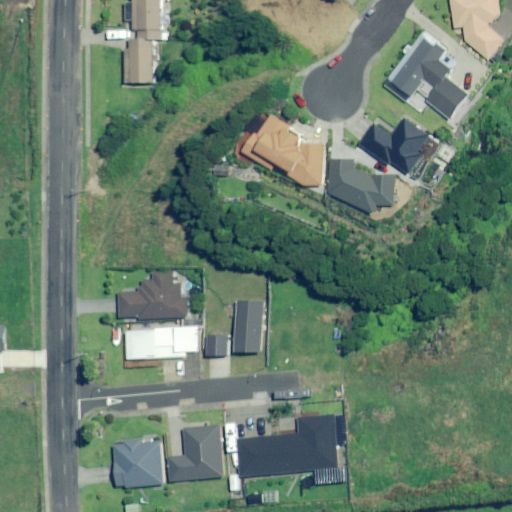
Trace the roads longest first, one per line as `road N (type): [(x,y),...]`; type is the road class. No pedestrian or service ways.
road 1 (tertiary): [(64,0),(61,401)]
road 2 (residential): [(295,382),(61,401)]
road 3 (residential): [(402,0),(329,96)]
